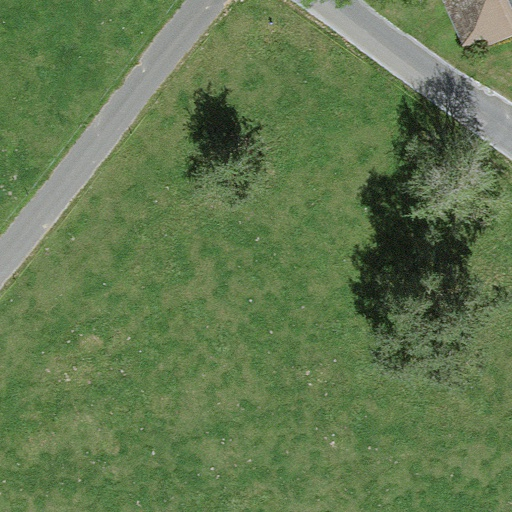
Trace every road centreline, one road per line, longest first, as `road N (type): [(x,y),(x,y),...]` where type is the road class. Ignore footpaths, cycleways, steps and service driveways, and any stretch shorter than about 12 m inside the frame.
road 1 (residential): [(216,0),(0,258)]
road 2 (unclassified): [(511,134),(342,0)]
